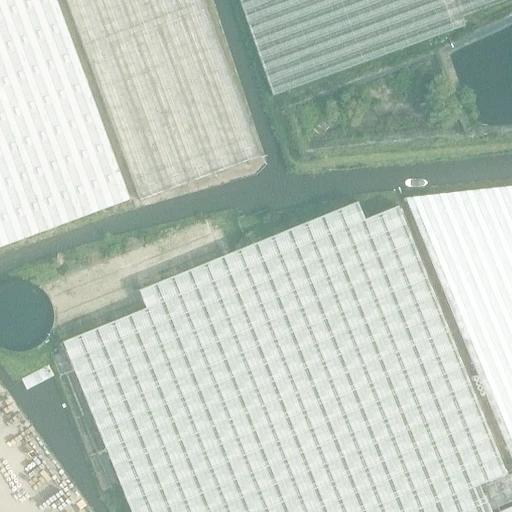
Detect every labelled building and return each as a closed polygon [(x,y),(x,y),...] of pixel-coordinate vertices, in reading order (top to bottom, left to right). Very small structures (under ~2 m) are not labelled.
[(0,0),(0,247),(17,239),(77,217),(127,199),(53,0),(0,0)] [(65,0),(140,201),(200,179),(260,157),(211,20),(202,0),(65,0)] [(240,0),(255,45),(273,95),(466,24),(462,16),(505,0),(240,0)] [(511,501),(511,187),(405,198),(511,460),(511,475),(482,488),(491,511),(511,501)] [(490,511),(480,487),(507,476),(399,208),(365,221),(358,204),(140,292),(147,310),(64,343),(131,511),(490,511)]
